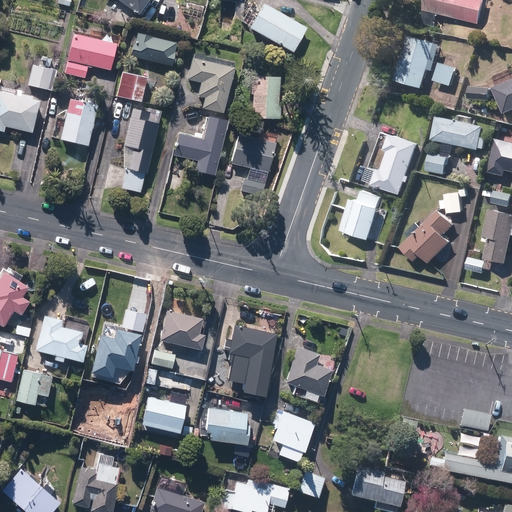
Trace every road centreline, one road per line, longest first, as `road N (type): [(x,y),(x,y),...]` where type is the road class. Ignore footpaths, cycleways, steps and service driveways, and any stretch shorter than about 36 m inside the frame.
road 1 (residential): [(276,275),(369,0)]
road 2 (secondary): [(0,209),(276,275)]
road 3 (secondary): [(276,275),(511,330)]
